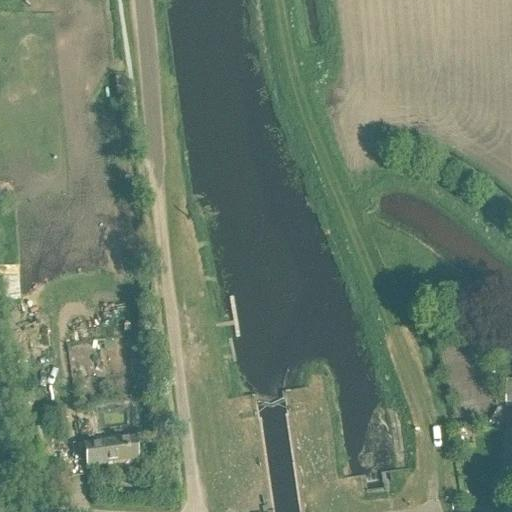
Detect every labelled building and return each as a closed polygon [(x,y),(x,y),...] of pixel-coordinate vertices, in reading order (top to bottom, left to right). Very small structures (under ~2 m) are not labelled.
[(1,270),(2,301),(19,300),(18,269),(1,270)] [(120,374),(118,343),(69,345),(71,384),(91,383),(91,376),(120,374)] [(21,433),(24,473),(53,470),(50,431),(21,433)] [(502,476),(508,476),(507,493),(511,493),(511,433),(504,433),(502,476)] [(135,443),(83,449),(86,470),(138,464),(135,443)]
